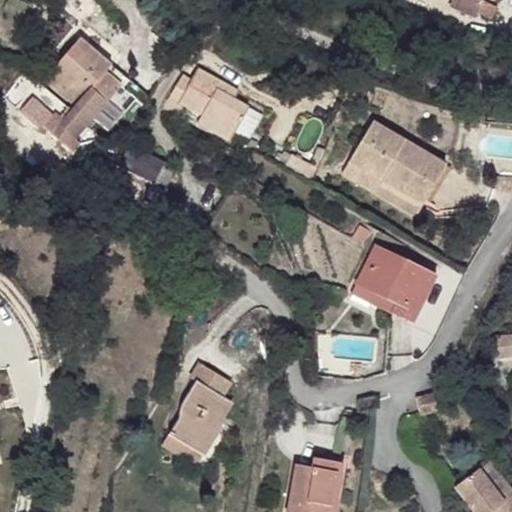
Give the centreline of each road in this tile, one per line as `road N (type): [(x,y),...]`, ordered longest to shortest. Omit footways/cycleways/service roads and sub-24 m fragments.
road 1 (residential): [(394,387),(306,395),(268,296),(222,264),(195,207),(184,155),(156,119),(175,79)]
road 2 (residential): [(511,100),(252,0)]
road 3 (residential): [(511,216),(422,373),(394,387)]
road 4 (residential): [(394,387),(386,421),(395,463),(421,488),(430,511)]
